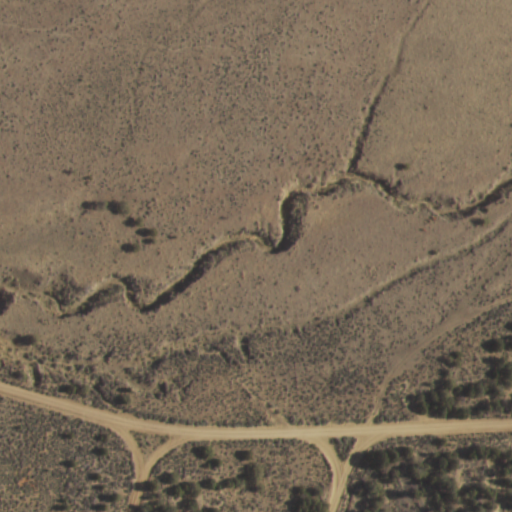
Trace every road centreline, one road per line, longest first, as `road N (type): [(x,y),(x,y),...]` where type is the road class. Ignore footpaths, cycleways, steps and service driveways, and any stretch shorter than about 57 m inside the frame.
road 1 (tertiary): [(511,440),(49,442),(0,431)]
road 2 (track): [(511,241),(330,442)]
